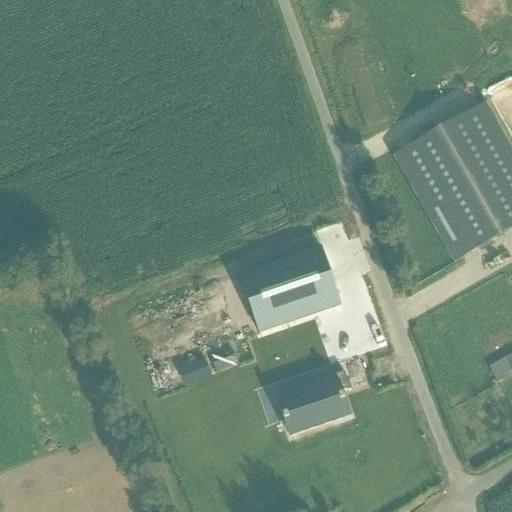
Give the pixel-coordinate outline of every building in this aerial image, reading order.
[(511,156),(482,104),(389,156),(450,265),(511,229),(511,156)] [(332,242),(253,268),(258,282),(337,256),(332,242)] [(341,257),(303,267),(304,270),(258,282),(272,338),(356,316),(341,257)] [(496,380),(511,369),(511,349),(487,366),(496,380)] [(373,360),(356,365),(364,391),(380,386),(373,360)] [(292,438),(349,419),(336,383),(280,403),(292,438)]
